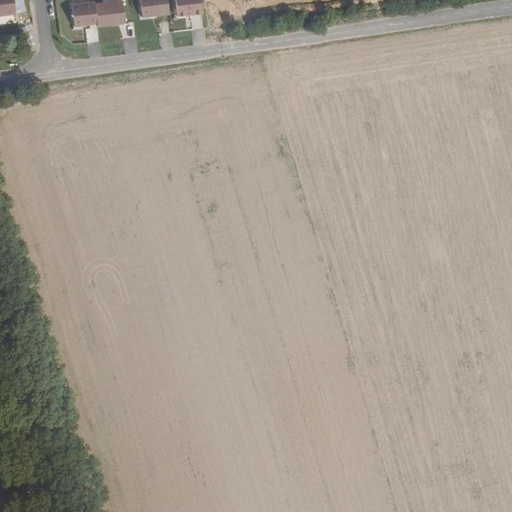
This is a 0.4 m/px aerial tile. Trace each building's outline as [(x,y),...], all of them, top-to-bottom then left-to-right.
[(14,0),(0,0),(0,15),(17,14),(14,0)] [(141,0),(144,18),(170,15),(168,0),(141,0)] [(176,0),(179,17),(203,14),(201,0),(176,0)] [(123,1),(96,4),(98,24),(98,27),(126,24),(123,1)] [(75,27),(98,24),(96,4),(95,2),(73,5),(75,27)]
